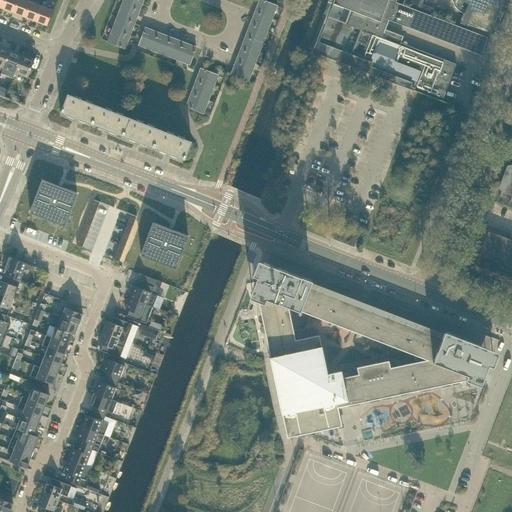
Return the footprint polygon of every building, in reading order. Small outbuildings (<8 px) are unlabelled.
[(13,12),(18,0),(5,0),(2,8),(13,12)] [(24,17),(30,1),(26,0),(18,0),(13,12),(24,17)] [(142,3),(143,0),(123,0),(122,4),(139,10),(140,10),(139,10),(142,3)] [(272,18),(277,6),(262,0),(260,0),(258,6),(257,6),(255,11),(256,12),(272,18)] [(332,0),(332,3),(334,4),(337,5),(350,10),(345,22),(327,16),(327,15),(313,52),(314,52),(315,49),(339,59),(342,51),(352,26),(360,30),(351,55),(352,54),(368,60),(369,61),(369,62),(380,66),(379,71),(411,83),(409,87),(408,87),(407,88),(413,90),(441,101),(445,91),(446,91),(456,64),(407,45),(407,44),(407,43),(407,42),(406,42),(405,42),(405,41),(404,42),(403,42),(402,43),(401,43),(402,40),(403,36),(385,29),(389,20),(481,55),(481,56),(488,37),(488,38),(487,37),(403,5),(405,0),(332,0)] [(452,0),(454,3),(455,6),(458,9),(461,11),(464,13),(460,23),(465,25),(466,22),(491,32),(496,19),(494,18),(500,0),(452,0)] [(36,21),(42,6),(30,1),(24,17),(36,21)] [(42,6),(36,21),(47,25),(53,10),(45,7),(46,5),(47,2),(43,1),(42,6)] [(137,16),(139,10),(122,4),(117,16),(135,23),(135,22),(137,16)] [(272,18),(256,12),(255,11),(255,12),(253,19),(252,18),(250,24),(256,26),(267,31),(272,18)] [(132,29),(135,23),(117,16),(113,29),(130,35),(132,29)] [(267,31),(256,26),(250,24),(250,25),(251,25),(248,31),(245,37),(256,41),(262,43),(267,31)] [(152,31),(152,30),(145,27),(139,45),(152,50),(159,32),(158,32),(158,33),(152,31)] [(128,41),(130,35),(113,29),(108,42),(125,48),(125,47),(127,41),(128,41)] [(164,35),(159,32),(152,50),(165,54),(171,37),(171,38),(164,35)] [(177,40),(171,37),(165,54),(177,59),(184,42),(183,42),(183,43),(177,40)] [(262,43),(256,41),(245,37),(246,37),(243,44),(243,43),(240,49),(256,55),(258,56),(262,43)] [(189,45),(189,44),(184,42),(177,59),(190,64),(196,47),(195,47),(189,45)] [(0,66),(3,68),(10,50),(0,45),(0,66)] [(258,56),(256,55),(240,49),(240,50),(241,50),(239,56),(238,56),(236,62),(253,69),(258,56)] [(3,68),(1,73),(13,78),(15,72),(22,54),(10,50),(3,68)] [(27,77),(34,59),(22,54),(15,72),(27,77)] [(248,81),(253,69),(236,62),(234,69),(233,68),(231,75),(248,81)] [(218,75),(201,68),(201,69),(202,69),(199,76),(198,75),(196,81),(213,88),(213,87),(212,87),(214,82),(215,83),(218,75)] [(210,95),(213,88),(196,81),(197,82),(194,88),(193,88),(191,94),(208,101),(208,100),(207,99),(209,95),(210,95)] [(92,124),(99,106),(68,94),(61,112),(92,124)] [(205,108),(208,101),(191,94),(192,95),(189,101),(188,100),(186,106),(203,113),(203,112),(202,112),(204,107),(205,108)] [(123,136),(130,118),(99,106),(92,124),(123,136)] [(154,147),(160,130),(130,118),(123,136),(154,147)] [(184,159),(191,141),(160,130),(154,147),(184,159)] [(511,152),(510,158),(511,158),(511,165),(507,174),(505,174),(503,180),(504,181),(500,191),(501,191),(499,196),(511,200),(511,198),(511,200),(510,206),(511,206),(511,152)] [(42,180),(30,212),(65,225),(77,193),(60,187),(42,180)] [(100,202),(94,200),(77,245),(83,247),(100,202)] [(137,216),(131,213),(114,258),(120,261),(137,216)] [(153,223),(141,255),(176,268),(188,236),(170,229),(153,223)] [(358,235),(337,227),(333,238),(354,246),(358,235)] [(507,232),(506,234),(489,227),(488,231),(483,229),(480,236),(479,238),(481,239),(470,267),(511,282),(511,239),(506,237),(507,233),(507,232)] [(7,276),(20,281),(27,263),(9,256),(5,268),(9,270),(7,276)] [(443,338),(364,307),(309,286),(311,279),(267,262),(264,261),(258,259),(252,274),(256,275),(254,281),(254,282),(249,296),(258,300),(265,333),(269,353),(270,357),(270,358),(287,437),(303,434),(307,433),(342,426),(338,407),(344,406),(348,405),(418,391),(468,380),(480,385),(484,376),(488,364),(493,366),(499,352),(492,349),(490,348),(445,331),(443,338)] [(0,292),(13,298),(17,287),(18,287),(20,281),(7,276),(5,282),(0,280),(0,281),(0,292)] [(134,285),(129,297),(147,304),(153,306),(157,295),(151,293),(154,287),(140,281),(138,287),(134,285)] [(46,299),(51,299),(50,306),(59,306),(59,291),(46,290),(46,299)] [(9,309),(13,298),(0,292),(0,312),(7,315),(10,309),(9,309)] [(129,297),(125,308),(129,310),(127,316),(141,321),(146,323),(148,319),(153,306),(147,304),(129,297)] [(83,314),(65,307),(61,317),(56,315),(55,315),(79,324),(83,314)] [(0,332),(6,335),(11,323),(5,321),(7,315),(0,312),(0,332)] [(75,334),(79,324),(55,315),(52,324),(56,325),(55,327),(73,334),(75,334)] [(107,321),(103,332),(132,343),(138,326),(133,324),(114,316),(112,322),(107,321)] [(69,343),(73,334),(55,327),(51,337),(69,343)] [(103,332),(99,343),(103,345),(101,350),(120,357),(121,356),(126,358),(132,343),(103,332)] [(46,334),(42,345),(48,347),(65,354),(69,343),(51,337),(46,334)] [(65,354),(48,347),(44,357),(61,364),(65,354)] [(61,364),(44,357),(40,367),(58,374),(61,364)] [(14,363),(12,367),(18,369),(22,360),(20,359),(16,358),(14,363)] [(107,372),(105,377),(118,382),(125,365),(107,358),(102,370),(107,372)] [(34,365),(30,375),(36,377),(54,384),(58,374),(40,367),(34,365)] [(112,399),(118,382),(105,377),(103,382),(98,380),(94,392),(117,401),(112,399)] [(50,394),(32,387),(28,398),(22,395),(22,396),(46,405),(50,394)] [(113,413),(117,401),(94,392),(89,404),(94,405),(92,411),(105,416),(107,411),(113,413)] [(42,415),(46,405),(22,396),(18,406),(42,415)] [(42,415),(18,406),(24,408),(20,418),(38,425),(42,415)] [(81,426),(104,435),(109,423),(103,421),(105,416),(92,411),(90,416),(85,414),(81,426)] [(34,435),(38,425),(20,418),(16,428),(39,437),(39,436),(34,435)] [(81,426),(77,437),(81,439),(79,444),(92,449),(98,452),(98,451),(100,445),(101,444),(95,442),(99,433),(104,435),(81,426)] [(12,438),(11,438),(35,447),(39,437),(16,428),(16,429),(13,438),(12,438)] [(35,447),(11,438),(8,448),(31,457),(35,447)] [(86,466),(92,449),(79,444),(77,449),(73,448),(68,459),(91,468),(92,468),(86,466)] [(31,457),(8,448),(7,448),(13,450),(9,461),(27,467),(31,457)] [(87,480),(91,468),(68,459),(64,471),(68,473),(66,478),(79,483),(81,478),(87,480)] [(61,493),(67,496),(71,485),(53,478),(51,484),(46,482),(42,493),(58,500),(61,493)] [(56,506),(58,500),(42,493),(37,504),(42,506),(40,511),(61,511),(63,508),(56,506)] [(9,511),(13,503),(0,497),(0,509),(6,511),(9,511)]
